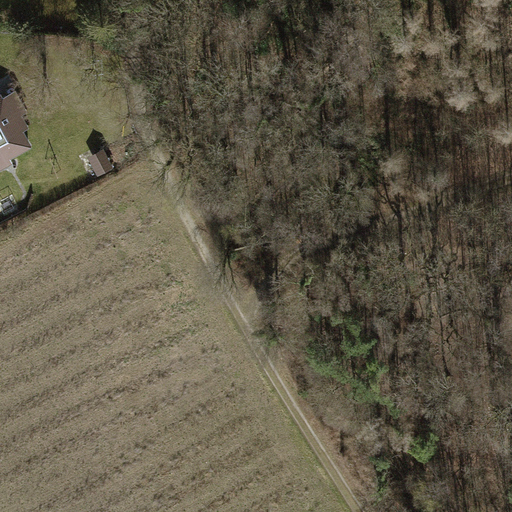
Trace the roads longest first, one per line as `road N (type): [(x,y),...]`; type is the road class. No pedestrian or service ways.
road 1 (track): [(142,0),(141,105),(159,158),(238,315),(364,511)]
road 2 (track): [(238,315),(295,256),(358,226),(511,180)]
